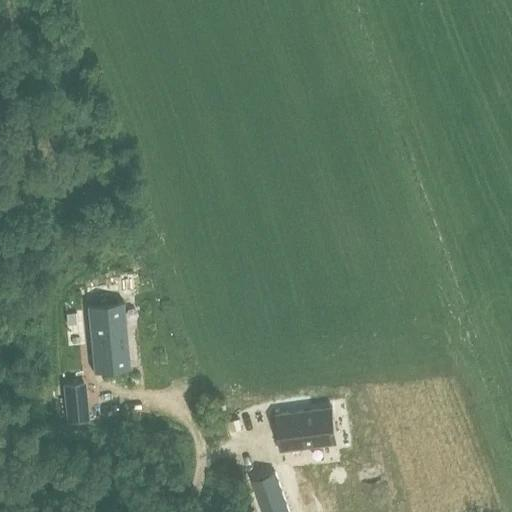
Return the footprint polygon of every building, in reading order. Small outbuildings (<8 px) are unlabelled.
[(86,304),(93,371),(130,368),(123,301),(86,304)] [(67,323),(77,322),(76,311),(66,312),(67,323)] [(83,381),(65,383),(66,398),(84,396),(83,381)] [(339,442),(334,407),(277,414),(281,450),(339,442)] [(286,511),(270,468),(246,476),(259,511),(286,511)]
